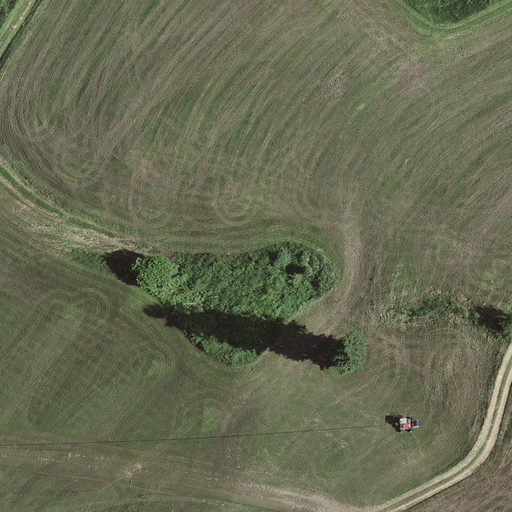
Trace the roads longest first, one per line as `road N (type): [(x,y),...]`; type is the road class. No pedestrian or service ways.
road 1 (track): [(0,463),(116,476),(288,511)]
road 2 (track): [(382,511),(478,460),(511,374)]
